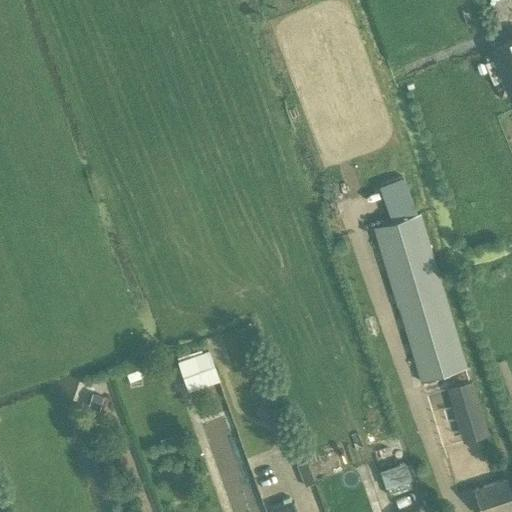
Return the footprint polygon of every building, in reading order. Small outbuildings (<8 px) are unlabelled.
[(445,291),(421,212),(374,225),(398,305),(399,305),(422,381),(434,377),(434,376),(466,366),(443,291),(445,291)] [(209,350),(178,361),(188,389),(218,378),(209,350)] [(488,434),(471,381),(447,388),(463,441),(481,436),(488,434)] [(93,393),(88,407),(98,410),(103,397),(93,393)] [(313,483),(305,462),(296,465),(305,487),(313,483)] [(410,479),(404,462),(380,470),(385,487),(410,479)] [(511,491),(507,477),(475,487),(482,511),(505,511),(505,510),(511,507),(511,491)] [(298,511),(295,502),(271,510),(271,511),(298,511)]
